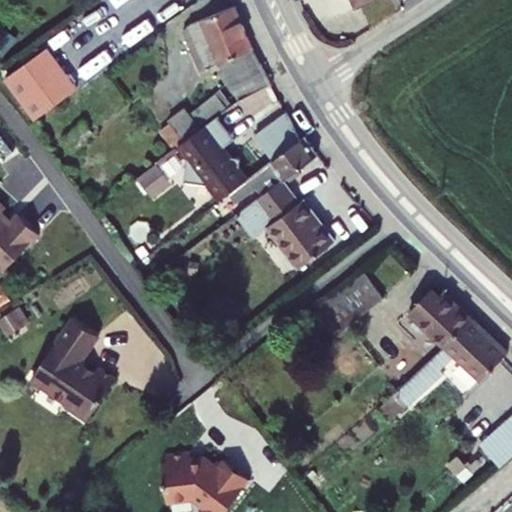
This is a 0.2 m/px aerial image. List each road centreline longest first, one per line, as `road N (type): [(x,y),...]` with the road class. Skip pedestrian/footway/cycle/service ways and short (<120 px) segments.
road 1 (secondary): [(485,284),(387,186),(312,83)]
road 2 (unclassified): [(312,83),(439,0)]
